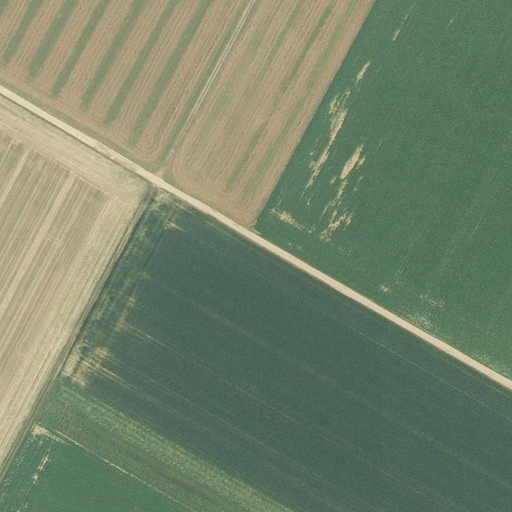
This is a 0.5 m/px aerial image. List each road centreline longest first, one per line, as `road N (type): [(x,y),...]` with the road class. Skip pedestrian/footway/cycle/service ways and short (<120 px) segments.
road 1 (track): [(0,492),(156,184),(511,391)]
road 2 (track): [(156,184),(257,0)]
road 3 (track): [(156,184),(0,92)]
